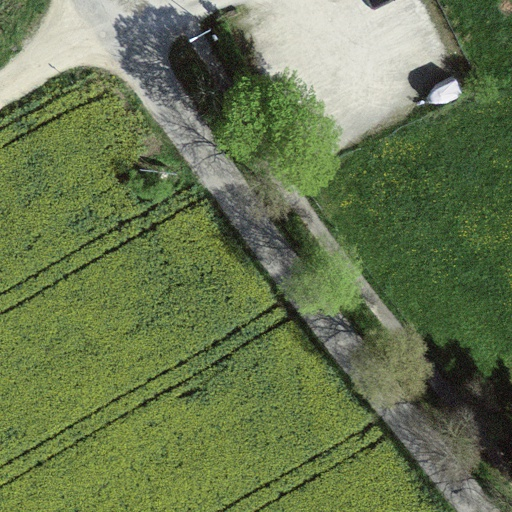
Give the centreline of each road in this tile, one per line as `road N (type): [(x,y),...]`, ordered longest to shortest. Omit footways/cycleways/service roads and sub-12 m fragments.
road 1 (residential): [(483,511),(279,253),(103,0)]
road 2 (track): [(0,89),(110,13)]
